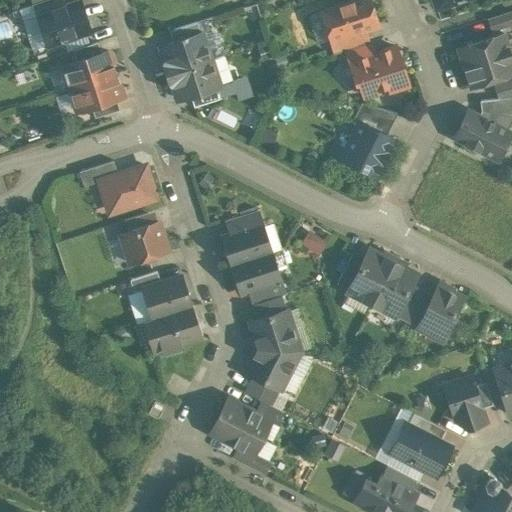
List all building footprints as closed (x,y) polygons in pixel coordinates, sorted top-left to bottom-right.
[(61,0),(46,0),(33,4),(37,16),(64,7),(61,0)] [(368,0),(356,0),(321,11),(331,41),(363,31),(377,27),(368,0)] [(64,7),(37,16),(47,46),(89,32),(79,2),(64,7)] [(511,14),(511,11),(488,19),(492,32),(511,25),(511,14)] [(196,23),(169,32),(173,43),(200,34),(196,23)] [(363,31),(331,41),(335,54),(346,50),(367,43),(363,31)] [(173,43),(161,47),(163,54),(165,61),(163,66),(166,75),(211,60),(202,34),(200,34),(173,43)] [(511,60),(503,34),(458,49),(470,87),(511,73),(511,60)] [(97,43),(72,51),(76,62),(101,54),(97,43)] [(367,43),(346,50),(349,62),(373,54),(369,43),(367,43)] [(373,54),(349,62),(356,82),(359,81),(363,94),(386,86),(388,92),(407,85),(395,47),(373,54)] [(76,62),(62,66),(69,89),(115,75),(108,52),(101,54),(76,62)] [(220,86),(211,60),(166,75),(168,84),(174,86),(178,100),(217,88),(220,86)] [(115,75),(69,89),(76,112),(90,107),(115,100),(122,97),(115,75)] [(511,79),(495,86),(499,99),(511,97),(511,79)] [(217,88),(190,96),(194,108),(221,99),(217,88)] [(511,97),(499,99),(479,101),(481,112),(480,113),(511,119),(511,97)] [(115,100),(90,107),(94,119),(119,111),(115,100)] [(397,114),(361,104),(352,121),(358,124),(358,122),(385,136),(397,114)] [(511,121),(511,119),(480,113),(478,117),(473,114),(465,117),(454,138),(480,151),(481,157),(487,155),(496,160),(501,151),(501,150),(507,148),(505,143),(510,133),(507,132),(511,121)] [(385,136),(358,122),(358,124),(349,141),(353,143),(344,160),(375,176),(394,141),(385,136)] [(113,161),(78,172),(83,187),(99,182),(99,181),(117,175),(113,161)] [(117,175),(99,181),(99,182),(105,200),(108,198),(113,212),(155,198),(145,166),(117,175)] [(256,211),(225,221),(229,234),(230,235),(261,225),(256,211)] [(147,214),(124,221),(127,233),(150,225),(147,214)] [(127,233),(119,235),(129,264),(144,259),(145,261),(147,262),(155,260),(156,258),(155,255),(168,251),(158,223),(150,225),(127,233)] [(261,225),(230,235),(229,234),(222,237),(231,265),(270,253),(261,225)] [(307,229),(300,242),(318,252),(325,240),(307,229)] [(392,262),(368,249),(363,260),(348,288),(346,292),(370,304),(392,262)] [(270,253),(231,265),(240,294),(248,291),(279,281),(270,253)] [(363,260),(351,254),(337,282),(348,288),(363,260)] [(416,274),(392,262),(370,304),(394,317),(395,315),(410,286),(416,274)] [(156,272),(130,280),(134,293),(142,290),(142,289),(160,283),(156,272)] [(160,283),(142,289),(142,290),(152,319),(190,307),(180,276),(160,283)] [(279,281),(248,291),(252,305),(253,305),(279,296),(284,294),(279,281)] [(462,298),(438,285),(432,297),(417,326),(416,328),(441,340),(462,298)] [(421,292),(410,286),(395,315),(406,321),(421,292)] [(432,297),(421,292),(406,321),(417,326),(432,297)] [(279,296),(253,305),(258,319),(284,311),(279,296)] [(152,319),(144,322),(154,352),(200,337),(190,307),(152,319)] [(258,319),(249,322),(258,348),(299,351),(286,310),(284,311),(258,319)] [(299,351),(258,348),(245,372),(253,376),(278,389),(280,390),(299,351)] [(511,363),(494,370),(494,372),(504,402),(508,415),(511,414),(511,363)] [(494,372),(483,375),(485,383),(493,406),(504,402),(494,372)] [(278,389),(253,376),(245,393),(262,402),(270,405),(278,389)] [(471,377),(444,386),(456,422),(468,428),(485,423),(481,410),(474,387),(471,377)] [(485,383),(474,387),(481,410),(493,406),(485,383)] [(228,398),(209,433),(238,448),(238,447),(253,454),(270,421),(270,420),(256,413),(256,412),(228,398)] [(164,406),(154,401),(148,414),(157,419),(164,406)] [(256,412),(256,413),(270,420),(270,421),(277,425),(283,413),(270,405),(262,402),(256,412)] [(445,430),(413,414),(406,427),(430,439),(431,438),(439,442),(439,441),(445,430)] [(430,439),(406,427),(392,455),(435,477),(450,446),(439,441),(439,442),(431,438),(430,439)] [(271,463),(253,454),(238,447),(238,448),(233,458),(265,475),(271,463)] [(417,482),(386,466),(381,477),(411,493),(412,492),(417,482)] [(411,493),(381,477),(375,487),(365,481),(354,501),(375,511),(405,511),(415,494),(412,492),(411,493)] [(504,490),(499,487),(498,483),(494,479),(489,481),(472,511),(511,511),(511,497),(505,490),(504,490)]
